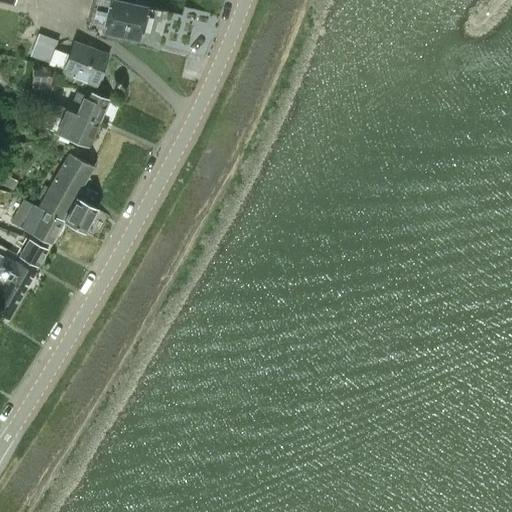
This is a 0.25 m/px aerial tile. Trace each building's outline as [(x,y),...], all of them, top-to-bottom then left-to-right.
[(92,0),(85,27),(138,40),(140,40),(148,7),(120,0),(92,0)] [(96,85),(107,55),(72,42),(61,72),(96,85)] [(36,66),(29,84),(45,91),(52,73),(36,66)] [(84,96),(76,113),(99,123),(109,101),(91,93),(88,98),(84,96)] [(99,123),(76,113),(65,108),(55,132),(89,146),(99,123)] [(64,220),(77,198),(94,166),(68,152),(39,205),(64,220)] [(77,198),(64,220),(85,231),(97,210),(77,198)] [(50,244),(63,222),(23,200),(11,222),(50,244)] [(30,239),(20,256),(38,267),(48,250),(30,239)] [(0,254),(15,263),(16,264),(18,260),(20,256),(0,245),(0,254)] [(0,277),(24,291),(33,274),(26,270),(29,266),(18,260),(16,264),(15,263),(15,264),(0,255),(0,277)] [(0,314),(8,319),(24,291),(0,277),(0,314)]
